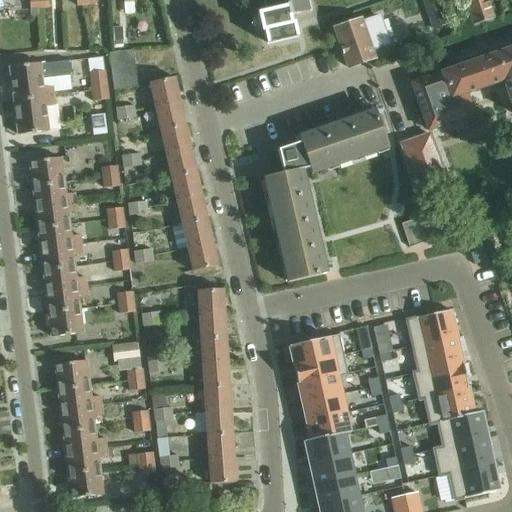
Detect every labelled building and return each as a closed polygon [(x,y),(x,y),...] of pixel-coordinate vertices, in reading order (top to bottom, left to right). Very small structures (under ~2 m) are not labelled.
[(38,0),(29,0),(30,9),(39,9),(38,0)] [(47,0),(38,0),(39,9),(49,8),(47,0)] [(265,0),(269,13),(260,15),(264,32),(266,32),(269,44),(299,38),(296,24),(293,25),(291,15),(311,11),(308,0),(265,0)] [(466,0),(474,25),(494,18),(488,0),(466,0)] [(442,13),(429,18),(434,33),(447,28),(442,13)] [(336,29),(349,66),(350,69),(376,59),(373,52),(391,45),(381,15),(362,21),(362,20),(336,29)] [(121,28),(112,29),(113,42),(122,41),(121,28)] [(511,48),(444,72),(410,83),(428,133),(475,116),(467,89),(493,80),(494,85),(505,82),(511,102),(511,48)] [(133,50),(109,54),(110,66),(135,63),(133,50)] [(53,87),(44,88),(43,79),(73,75),(72,60),(41,64),(41,63),(10,67),(15,101),(54,96),(53,87)] [(135,63),(110,66),(112,78),(136,75),(135,63)] [(89,74),(91,92),(108,90),(106,71),(89,74)] [(138,88),(136,75),(112,78),(114,91),(138,88)] [(151,84),(156,108),(181,103),(175,78),(151,84)] [(91,92),(93,103),(110,100),(108,90),(91,92)] [(54,96),(15,101),(19,136),(49,132),(61,130),(58,105),(55,106),(54,96)] [(186,126),(181,103),(156,108),(161,132),(186,126)] [(135,106),(125,107),(127,119),(137,118),(135,106)] [(116,108),(117,121),(127,119),(125,107),(116,108)] [(327,271),(304,167),(311,166),(313,172),(391,149),(378,111),(300,134),(301,139),(278,147),(283,170),(264,174),(288,279),(327,271)] [(191,149),(186,126),(161,132),(167,155),(191,149)] [(431,134),(402,144),(419,194),(448,184),(431,134)] [(197,173),(191,149),(167,155),(172,178),(197,173)] [(141,154),(131,156),(132,167),(142,166),(141,154)] [(123,168),(132,167),(131,156),(121,157),(123,168)] [(31,164),(33,186),(64,182),(61,160),(31,164)] [(101,168),(102,178),(119,176),(118,166),(101,168)] [(202,196),(197,173),(172,178),(177,202),(202,196)] [(119,176),(102,178),(103,188),(120,186),(119,176)] [(33,186),(36,207),(75,202),(74,194),(65,195),(64,182),(33,186)] [(207,220),(202,196),(177,202),(182,225),(207,220)] [(472,201),(459,206),(463,219),(477,215),(472,201)] [(36,207),(39,229),(69,225),(68,213),(77,212),(75,202),(36,207)] [(147,202),(137,203),(139,216),(148,215),(147,202)] [(127,204),(129,217),(139,216),(137,203),(127,204)] [(106,210),(107,220),(124,218),(123,209),(106,210)] [(402,224),(410,248),(429,242),(421,217),(402,224)] [(107,220),(108,230),(125,228),(124,218),(107,220)] [(212,242),(207,220),(182,225),(188,248),(212,242)] [(39,229),(41,250),(81,246),(79,236),(71,237),(69,225),(39,229)] [(509,226),(499,230),(501,238),(511,235),(509,226)] [(218,266),(212,242),(188,248),(193,272),(218,266)] [(41,250),(44,272),(75,268),(73,255),(82,254),(81,246),(41,250)] [(111,252),(112,264),(129,262),(128,250),(111,252)] [(152,250),(143,251),(144,263),(153,262),(152,250)] [(143,251),(133,252),(135,264),(144,263),(143,251)] [(112,264),(113,273),(130,271),(129,262),(112,264)] [(44,272),(47,294),(86,289),(85,278),(76,279),(75,268),(44,272)] [(87,296),(86,289),(47,294),(49,315),(80,312),(78,297),(87,296)] [(223,291),(199,292),(200,317),(225,316),(223,291)] [(117,294),(118,304),(134,302),(133,292),(117,294)] [(134,302),(118,304),(119,314),(136,312),(134,302)] [(451,311),(406,321),(412,348),(457,338),(451,311)] [(83,334),(80,312),(49,315),(52,338),(83,334)] [(151,313),(152,326),(162,325),(160,312),(151,313)] [(141,314),(142,327),(152,326),(151,313),(141,314)] [(227,340),(225,316),(200,317),(202,341),(227,340)] [(385,326),(374,329),(380,355),(391,352),(385,326)] [(367,329),(358,331),(362,351),(372,349),(367,329)] [(158,330),(144,332),(145,345),(160,343),(158,330)] [(339,336),(289,347),(294,367),(344,356),(339,336)] [(457,338),(412,348),(418,372),(418,373),(463,363),(457,338)] [(228,364),(227,340),(202,341),(203,365),(228,364)] [(112,346),(114,363),(117,363),(140,360),(138,343),(112,346)] [(372,349),(362,351),(367,370),(376,368),(372,349)] [(391,352),(380,355),(383,371),(395,369),(391,352)] [(344,356),(294,367),(298,385),(338,376),(339,377),(348,375),(344,356)] [(140,360),(117,363),(118,372),(126,371),(141,370),(141,369),(140,360)] [(166,360),(156,361),(158,373),(167,372),(166,360)] [(55,365),(58,388),(89,384),(87,361),(55,365)] [(156,361),(147,362),(148,374),(158,373),(156,361)] [(418,372),(413,373),(419,401),(424,400),(424,399),(469,389),(463,363),(418,373),(418,372)] [(230,387),(228,364),(203,365),(205,389),(230,387)] [(126,371),(128,381),(144,379),(143,369),(141,369),(141,370),(126,371)] [(338,376),(298,385),(302,404),(343,395),(339,377),(338,376)] [(144,379),(128,381),(129,391),(145,389),(144,379)] [(378,379),(368,381),(369,389),(380,387),(378,379)] [(91,399),(89,384),(58,388),(61,410),(101,405),(100,397),(91,399)] [(231,411),(230,387),(205,389),(206,413),(231,411)] [(380,387),(369,389),(371,397),(382,395),(380,387)] [(469,389),(424,399),(424,400),(430,426),(437,424),(437,423),(474,415),(474,414),(469,389)] [(164,395),(151,397),(153,410),(162,409),(166,408),(164,395)] [(343,395),(302,404),(306,423),(347,414),(343,395)] [(399,396),(389,398),(390,407),(401,404),(399,396)] [(401,404),(390,407),(392,414),(403,412),(401,404)] [(102,417),(101,405),(61,410),(64,432),(95,429),(94,418),(102,417)] [(162,409),(164,421),(165,421),(173,420),(172,408),(166,408),(162,409)] [(155,422),(164,421),(162,409),(153,410),(155,422)] [(131,413),(132,423),(150,421),(148,411),(131,413)] [(233,435),(231,411),(206,413),(208,437),(233,435)] [(474,415),(437,423),(437,424),(443,448),(443,449),(488,439),(482,412),(474,414),(474,415)] [(347,414),(306,423),(310,441),(311,442),(345,434),(345,435),(351,434),(347,414)] [(386,416),(376,418),(378,427),(388,424),(386,416)] [(150,421),(132,423),(134,434),(151,432),(150,421)] [(167,438),(165,421),(164,421),(155,422),(157,440),(167,438)] [(388,424),(378,427),(380,435),(390,432),(388,424)] [(97,441),(95,429),(64,432),(66,455),(106,450),(105,440),(97,441)] [(310,441),(304,442),(309,464),(350,455),(345,435),(345,434),(311,442),(310,441)] [(234,459),(233,435),(208,437),(209,460),(234,459)] [(443,448),(433,450),(439,478),(449,476),(449,475),(494,465),(488,439),(443,449),(443,448)] [(411,448),(400,450),(402,458),(412,456),(411,448)] [(99,458),(107,457),(106,450),(66,455),(69,476),(100,472),(99,458)] [(137,455),(127,456),(128,466),(138,465),(155,463),(153,453),(137,455)] [(350,455),(309,464),(314,485),(355,476),(350,455)] [(169,457),(170,469),(179,468),(178,456),(169,457)] [(412,456),(402,458),(404,466),(414,464),(412,456)] [(159,458),(161,470),(170,469),(169,457),(159,458)] [(396,458),(385,460),(387,469),(398,466),(396,458)] [(236,483),(234,459),(209,460),(211,485),(236,483)] [(155,463),(138,465),(139,475),(156,473),(155,463)] [(494,465),(449,475),(449,476),(455,501),(500,491),(494,465)] [(387,469),(384,469),(386,483),(401,480),(398,466),(387,469)] [(103,495),(100,472),(69,476),(72,499),(103,495)] [(355,476),(314,485),(319,506),(359,497),(355,476)] [(420,511),(417,494),(404,497),(407,511),(420,511)] [(362,511),(359,497),(319,506),(320,511),(362,511)] [(407,511),(404,497),(392,500),(394,511),(407,511)]
